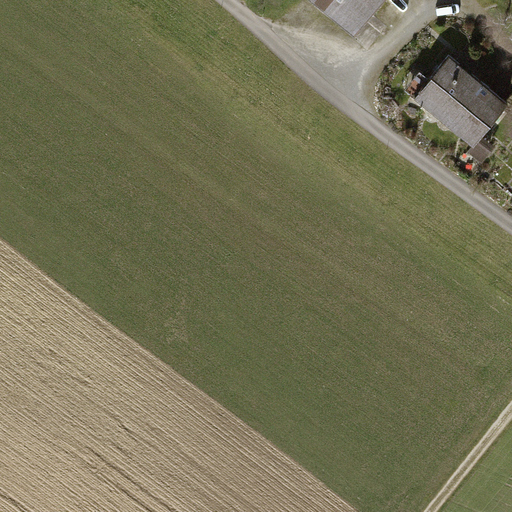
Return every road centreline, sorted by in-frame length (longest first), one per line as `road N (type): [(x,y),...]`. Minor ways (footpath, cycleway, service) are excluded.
road 1 (track): [(511,224),(347,104),(226,0)]
road 2 (track): [(432,511),(511,411)]
